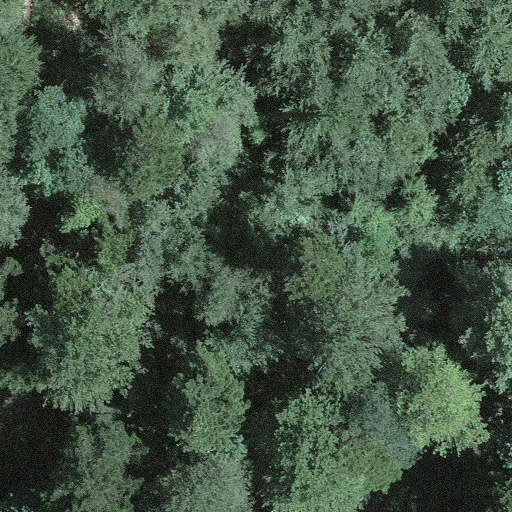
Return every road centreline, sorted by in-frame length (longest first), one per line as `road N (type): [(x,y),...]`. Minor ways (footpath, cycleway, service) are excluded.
road 1 (track): [(93,0),(21,388),(16,511)]
road 2 (track): [(346,511),(359,482),(459,378),(511,306)]
